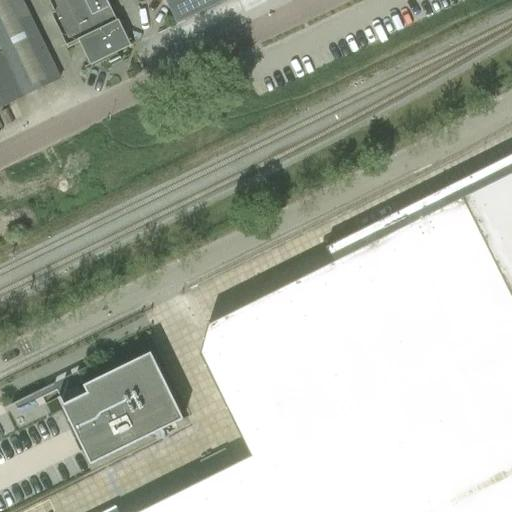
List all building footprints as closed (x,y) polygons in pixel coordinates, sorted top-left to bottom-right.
[(0,0),(0,107),(60,79),(21,0),(0,0)] [(49,0),(56,13),(52,15),(68,48),(81,42),(91,63),(128,45),(105,0),(49,0)] [(166,0),(177,22),(223,0),(166,0)] [(511,173),(461,199),(511,300),(511,173)] [(414,182),(352,207),(356,217),(369,211),(373,222),(382,219),(378,209),(404,198),(407,206),(422,200),(414,182)] [(63,403),(61,404),(90,465),(183,420),(150,353),(83,386),(87,393),(80,396),(78,391),(68,396),(70,401),(64,404),(63,403)] [(224,450),(200,462),(207,477),(232,465),(224,450)]
